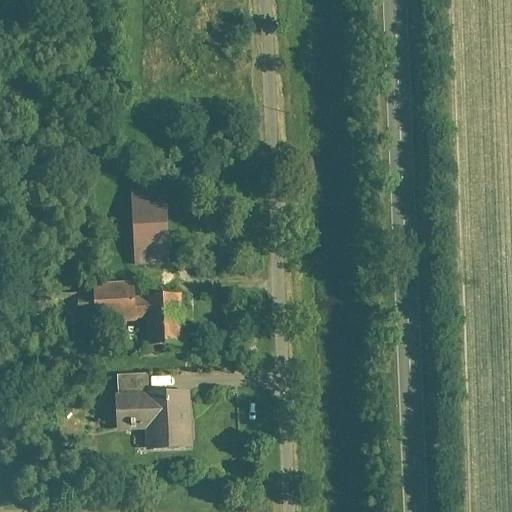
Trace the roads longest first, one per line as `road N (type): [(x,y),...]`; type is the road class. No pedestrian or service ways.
road 1 (unclassified): [(258,0),(280,511)]
road 2 (tertiary): [(412,511),(391,0)]
